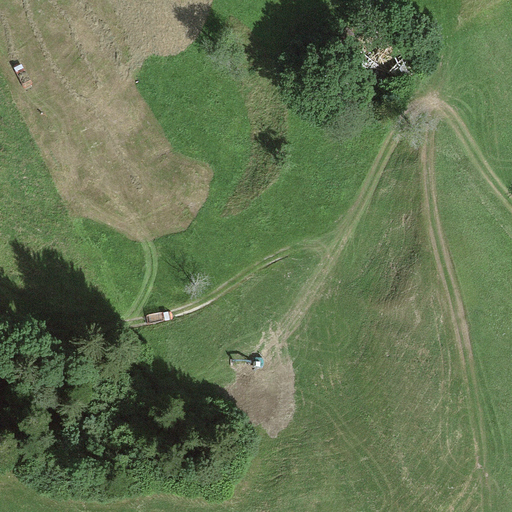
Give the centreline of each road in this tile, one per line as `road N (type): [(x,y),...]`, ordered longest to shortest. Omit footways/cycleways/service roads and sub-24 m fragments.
road 1 (track): [(485,511),(430,211),(423,151),(429,110),(417,104),(394,128),(353,217),(194,305),(160,318),(65,330),(0,315)]
road 2 (track): [(429,110),(511,209)]
